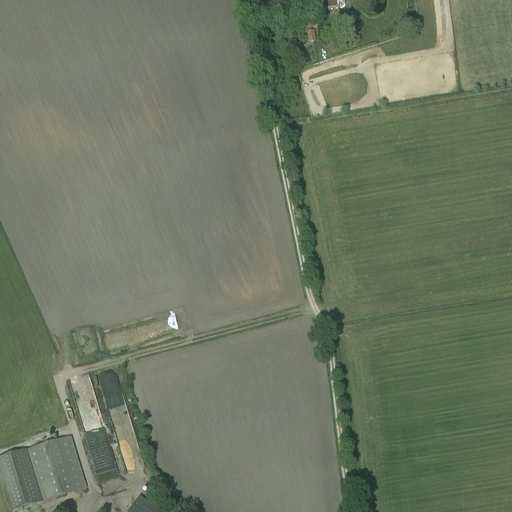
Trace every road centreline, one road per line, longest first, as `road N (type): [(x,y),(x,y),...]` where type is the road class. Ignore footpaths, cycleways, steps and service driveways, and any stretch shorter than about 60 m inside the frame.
road 1 (track): [(349,511),(327,332),(309,300),(256,23),(271,7),(297,3)]
road 2 (track): [(313,308),(68,373),(60,389),(71,423)]
